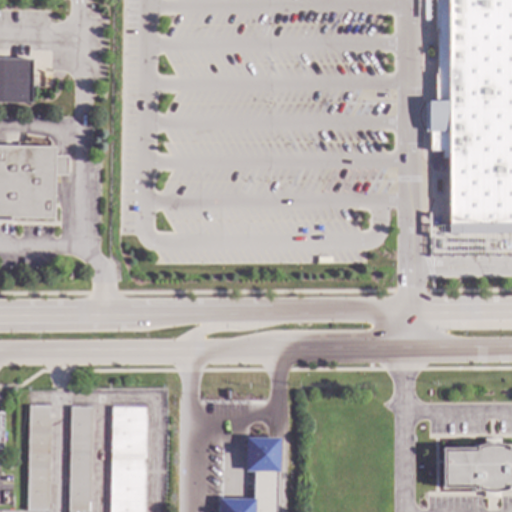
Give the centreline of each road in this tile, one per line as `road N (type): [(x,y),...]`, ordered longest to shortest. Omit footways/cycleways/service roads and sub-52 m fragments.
road 1 (primary): [(511,302),(0,312)]
road 2 (primary): [(0,351),(511,349)]
